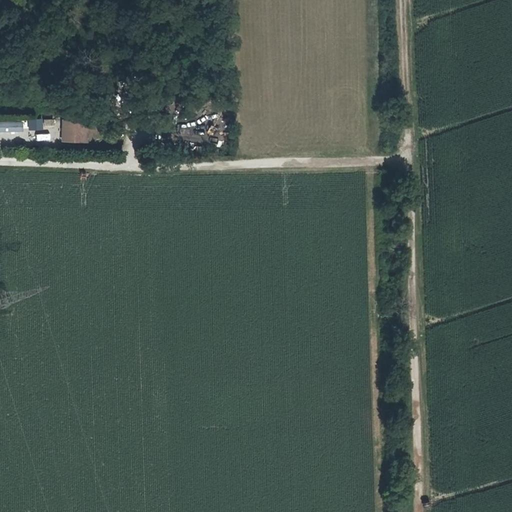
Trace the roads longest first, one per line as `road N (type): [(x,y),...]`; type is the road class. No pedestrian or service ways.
road 1 (unclassified): [(0,161),(398,161),(410,180),(420,511)]
road 2 (track): [(405,168),(404,0)]
